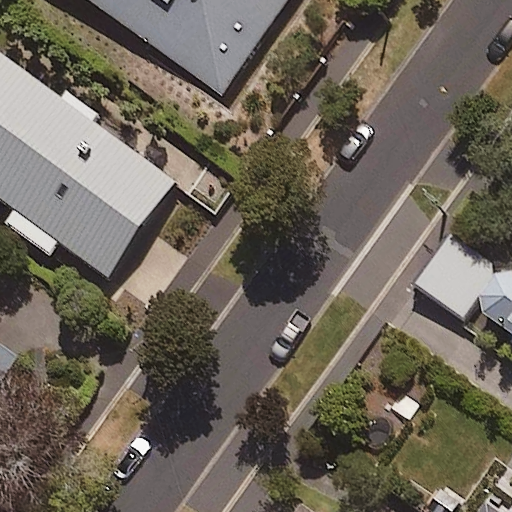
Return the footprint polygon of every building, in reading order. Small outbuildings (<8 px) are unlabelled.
[(78,0),(227,104),(299,0),(78,0)] [(77,110),(71,118),(0,69),(0,211),(26,229),(18,241),(56,267),(65,254),(118,290),(183,195),(103,140),(109,132),(77,110)] [(446,250),(418,287),(461,319),(488,282),(446,250)] [(511,255),(511,256),(480,295),(511,321),(511,255)] [(511,511),(511,385),(451,341),(367,454),(446,511),(511,511)] [(0,401),(25,364),(0,347),(0,401)] [(317,511),(306,503),(298,511),(317,511)]
